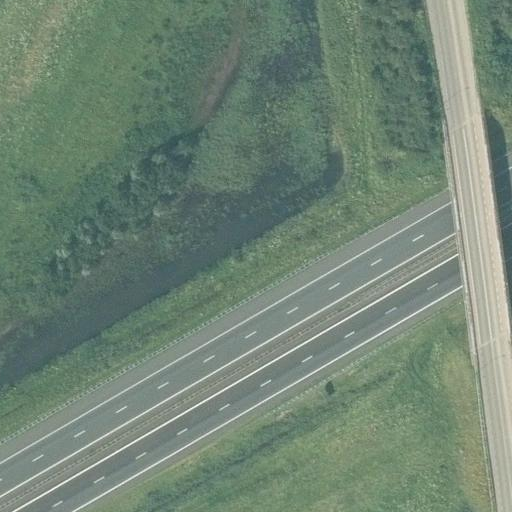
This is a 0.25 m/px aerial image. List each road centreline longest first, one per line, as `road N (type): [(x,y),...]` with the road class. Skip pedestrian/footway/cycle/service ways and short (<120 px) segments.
road 1 (motorway): [(511,183),(0,480)]
road 2 (motorway): [(44,511),(511,240)]
road 3 (tertiary): [(511,505),(442,0)]
road 4 (track): [(511,285),(429,338),(391,399),(190,511)]
road 5 (track): [(511,117),(421,173),(380,171),(364,150),(345,0)]
road 6 (track): [(369,511),(416,484),(433,457),(435,427),(418,355)]
